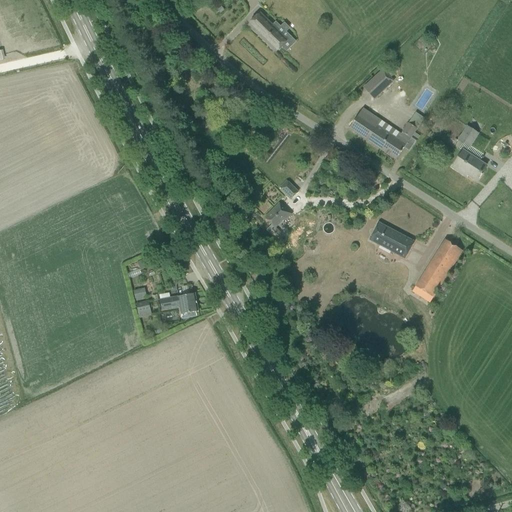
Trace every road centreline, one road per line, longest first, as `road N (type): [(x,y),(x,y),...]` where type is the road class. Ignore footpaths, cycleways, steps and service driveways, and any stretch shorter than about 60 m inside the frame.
road 1 (primary): [(290,401),(71,0)]
road 2 (unclassified): [(511,253),(267,99),(156,0)]
road 3 (primary): [(356,511),(290,401)]
road 4 (primary): [(290,401),(342,511)]
